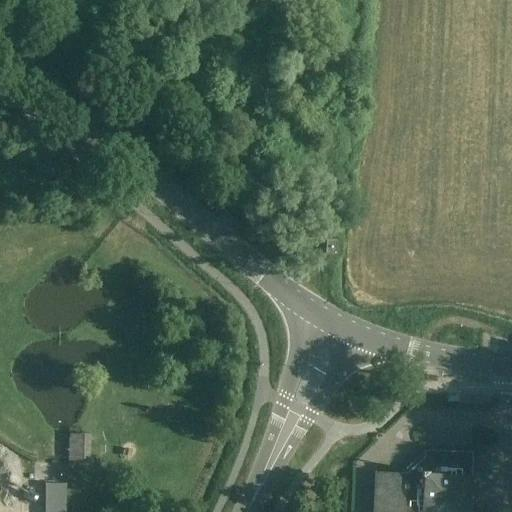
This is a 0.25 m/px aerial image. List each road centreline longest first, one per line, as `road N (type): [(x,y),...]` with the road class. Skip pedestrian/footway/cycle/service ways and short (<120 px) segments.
road 1 (tertiary): [(314,311),(262,276),(0,50)]
road 2 (tertiary): [(314,311),(251,502)]
road 3 (tertiary): [(251,502),(360,335)]
road 4 (tertiary): [(511,366),(421,354),(360,335)]
